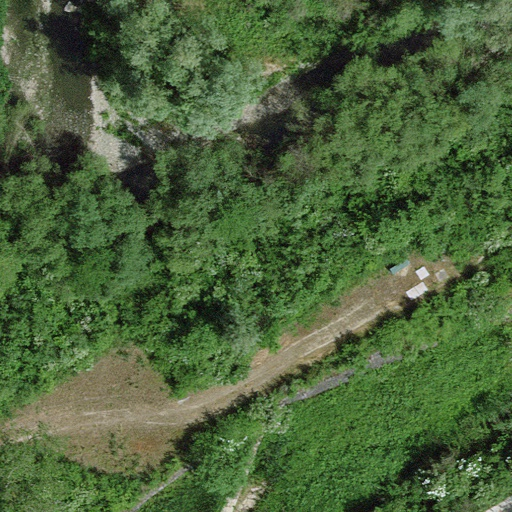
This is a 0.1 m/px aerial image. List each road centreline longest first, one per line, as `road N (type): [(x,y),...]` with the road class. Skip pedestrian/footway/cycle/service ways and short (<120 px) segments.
road 1 (track): [(462,274),(154,428),(93,511)]
road 2 (track): [(154,428),(0,461)]
